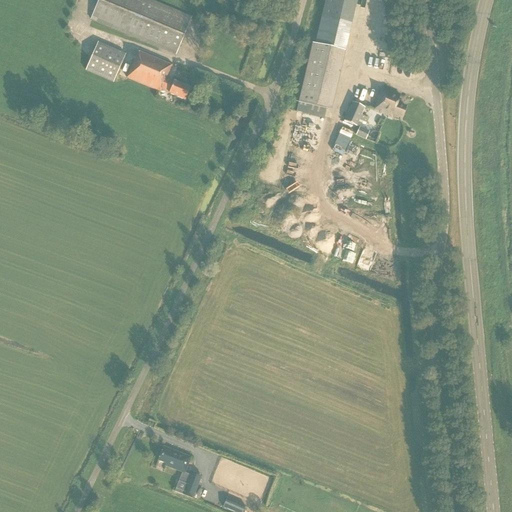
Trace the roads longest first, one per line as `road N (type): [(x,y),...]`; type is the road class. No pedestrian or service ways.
road 1 (unclassified): [(73,511),(225,192),(301,0)]
road 2 (primary): [(493,511),(463,161),(471,62),(486,0)]
road 3 (tertiary): [(452,511),(435,330),(444,202),(426,0)]
